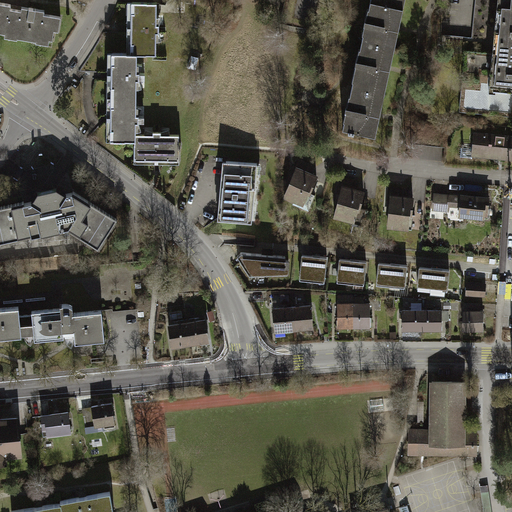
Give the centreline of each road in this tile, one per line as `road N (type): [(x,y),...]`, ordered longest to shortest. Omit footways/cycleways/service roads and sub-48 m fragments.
road 1 (tertiary): [(246,368),(237,320),(210,263),(166,213),(27,111)]
road 2 (residential): [(0,391),(246,368)]
road 3 (residential): [(511,272),(270,248)]
road 4 (tertiary): [(246,368),(487,355)]
road 5 (residential): [(511,178),(329,158)]
road 6 (track): [(124,379),(149,511)]
road 7 (residential): [(100,0),(27,111)]
